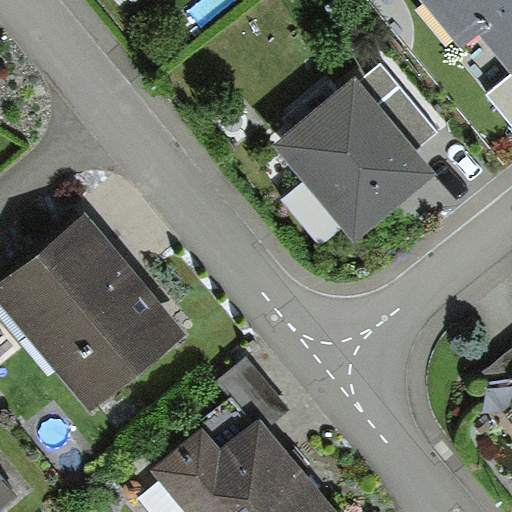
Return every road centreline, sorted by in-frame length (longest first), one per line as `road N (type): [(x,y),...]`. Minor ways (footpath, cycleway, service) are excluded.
road 1 (residential): [(325,368),(22,0)]
road 2 (residential): [(325,368),(511,220)]
road 3 (residential): [(437,511),(325,368)]
